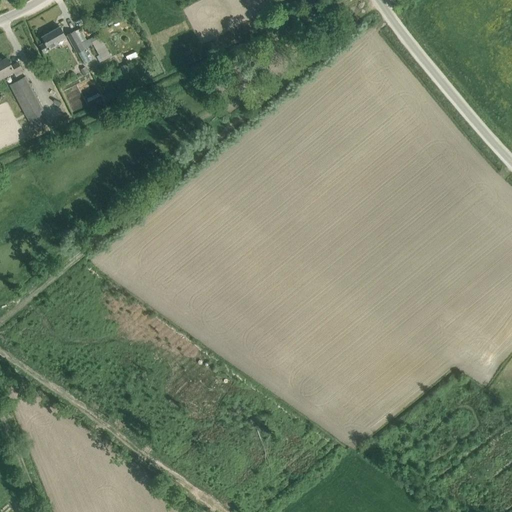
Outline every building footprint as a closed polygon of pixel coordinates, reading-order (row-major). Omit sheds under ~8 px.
[(45,42),(40,45),(44,52),(57,45),(56,42),(65,37),(59,27),(42,36),(45,42)] [(75,31),(67,35),(77,53),(78,53),(84,50),(85,49),(81,42),(75,31)] [(89,37),(81,42),(85,49),(93,45),(89,37)] [(100,37),(92,42),(102,61),(111,56),(100,37)] [(0,78),(14,71),(16,76),(23,72),(18,63),(11,66),(7,58),(0,61),(0,78)] [(85,66),(80,69),(83,76),(89,73),(85,66)] [(9,85),(28,118),(43,110),(25,76),(9,85)]
